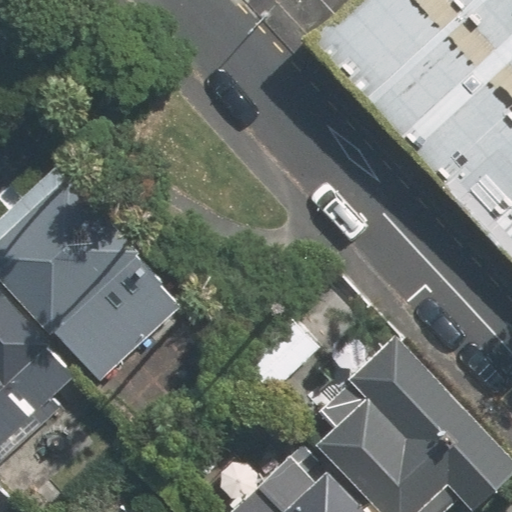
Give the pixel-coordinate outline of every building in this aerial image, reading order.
[(511,0),(348,0),(312,34),(511,244),(511,0)] [(68,172),(0,234),(0,267),(97,372),(181,295),(68,172)] [(0,440),(76,369),(0,288),(0,440)] [(273,388),(323,342),(295,312),(245,358),(273,388)] [(511,469),(511,456),(393,332),(349,373),(366,392),(318,437),(389,511),(428,511),(455,487),(473,506),(511,469)] [(374,511),(333,466),(281,511),(374,511)]
